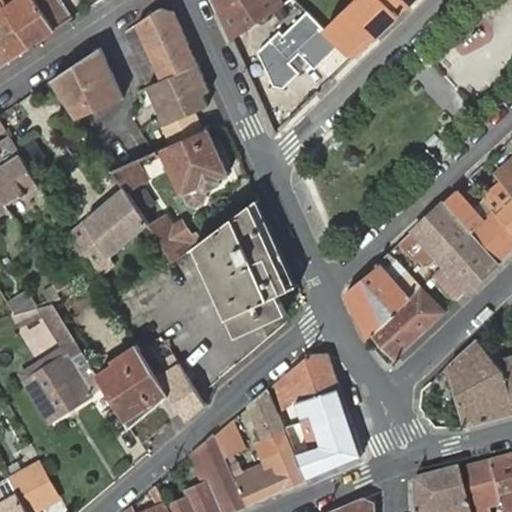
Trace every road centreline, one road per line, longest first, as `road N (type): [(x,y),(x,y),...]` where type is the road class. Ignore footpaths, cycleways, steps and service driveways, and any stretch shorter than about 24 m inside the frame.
road 1 (residential): [(337,318),(312,329),(100,511)]
road 2 (residential): [(322,281),(511,115)]
road 3 (residential): [(265,164),(445,0)]
road 4 (residential): [(265,164),(194,0)]
road 5 (residential): [(380,395),(511,281)]
road 6 (residential): [(135,0),(0,88)]
road 7 (residential): [(322,281),(265,164)]
road 8 (residential): [(275,511),(393,464)]
